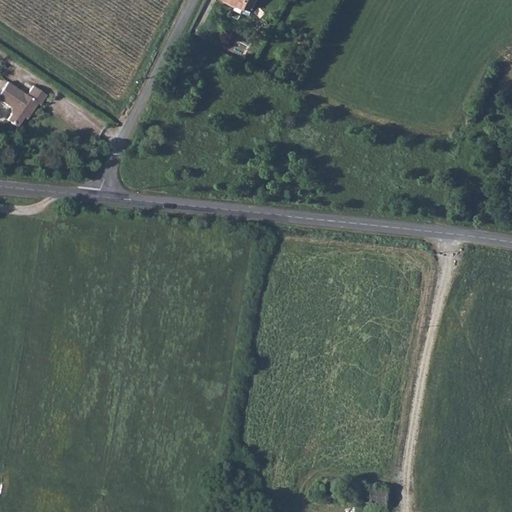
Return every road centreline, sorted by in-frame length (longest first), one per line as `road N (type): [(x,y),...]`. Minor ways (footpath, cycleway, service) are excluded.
road 1 (tertiary): [(97,196),(511,242)]
road 2 (track): [(451,234),(417,467)]
road 3 (unclassified): [(192,0),(97,196)]
